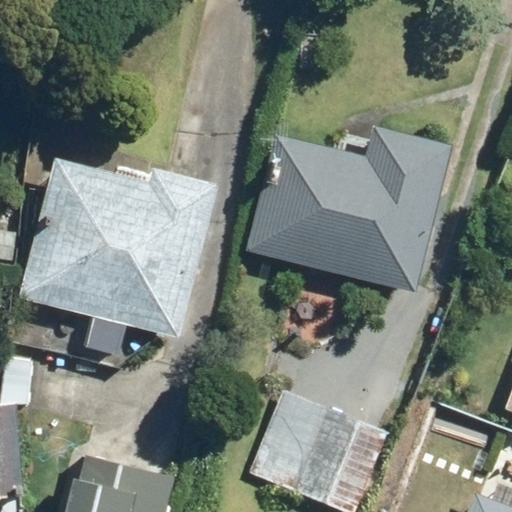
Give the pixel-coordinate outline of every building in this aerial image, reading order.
[(360,154),(269,132),(241,248),(409,289),(445,142),(367,124),(360,154)] [(48,155),(13,295),(172,334),(211,179),(147,163),(143,178),(48,155)] [(511,378),(501,408),(511,411),(511,378)] [(348,511),(383,429),(278,387),(244,470),(346,511),(348,511)] [(10,401),(0,402),(0,493),(17,492),(10,401)] [(54,511),(160,511),(169,473),(81,452),(75,477),(64,474),(54,511)] [(511,511),(511,503),(469,487),(459,511),(511,511)]
